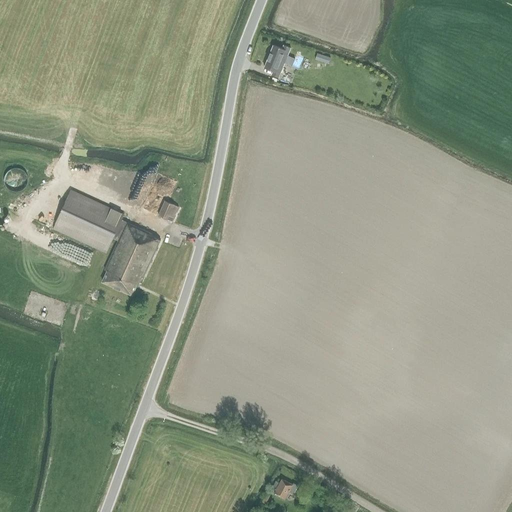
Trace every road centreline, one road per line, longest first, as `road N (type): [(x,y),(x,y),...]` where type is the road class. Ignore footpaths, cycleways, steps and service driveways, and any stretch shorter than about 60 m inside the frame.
road 1 (tertiary): [(143,408),(194,266),(236,67),(261,0)]
road 2 (unclassified): [(143,408),(296,461),(381,511)]
